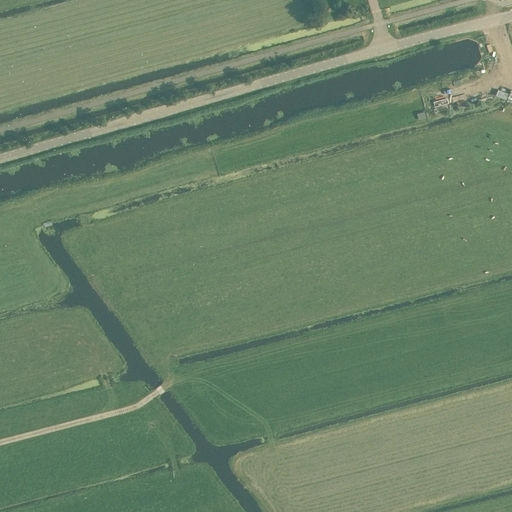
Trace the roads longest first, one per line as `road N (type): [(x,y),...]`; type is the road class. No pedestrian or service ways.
road 1 (tertiary): [(0,158),(511,15)]
road 2 (track): [(0,443),(136,407),(171,376),(170,342)]
